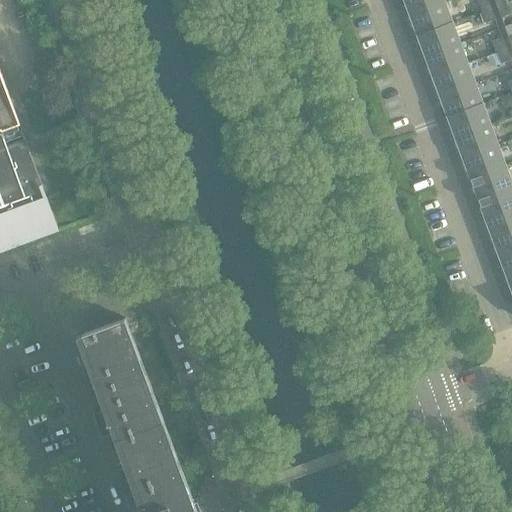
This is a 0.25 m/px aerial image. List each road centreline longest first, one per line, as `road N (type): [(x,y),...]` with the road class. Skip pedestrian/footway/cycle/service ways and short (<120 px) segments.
road 1 (unclassified): [(252,511),(61,0)]
road 2 (tertiary): [(414,404),(265,0)]
road 3 (residential): [(511,367),(379,0)]
